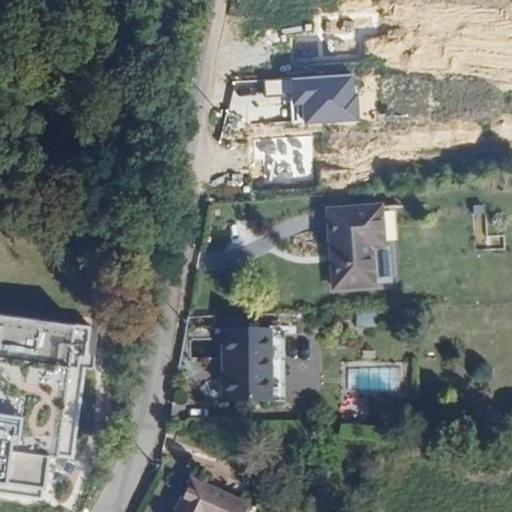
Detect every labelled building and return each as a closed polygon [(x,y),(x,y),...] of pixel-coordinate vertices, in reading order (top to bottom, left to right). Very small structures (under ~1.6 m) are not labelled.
[(20,108),(17,166),(48,166),(49,144),(65,145),(67,120),(67,110),(20,108)] [(319,218),(324,295),(361,293),(359,256),(372,255),(369,214),(319,218)] [(88,402),(99,322),(0,309),(0,402),(32,406),(34,397),(17,395),(19,384),(44,387),(37,435),(63,439),(61,449),(76,451),(82,401),(88,402)] [(207,341),(208,370),(254,370),(253,340),(207,341)] [(208,370),(209,408),(254,407),(254,370),(208,370)] [(192,483),(186,511),(251,511),(255,496),(192,483)]
